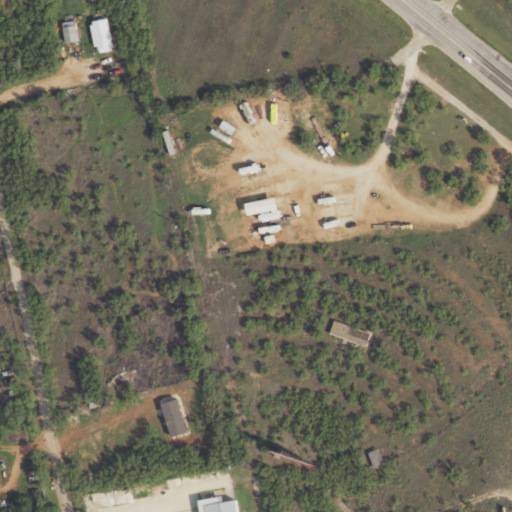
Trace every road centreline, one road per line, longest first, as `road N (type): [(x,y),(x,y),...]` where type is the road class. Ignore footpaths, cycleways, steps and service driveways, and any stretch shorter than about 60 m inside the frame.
road 1 (residential): [(70,511),(0,194)]
road 2 (primary): [(402,0),(511,89)]
